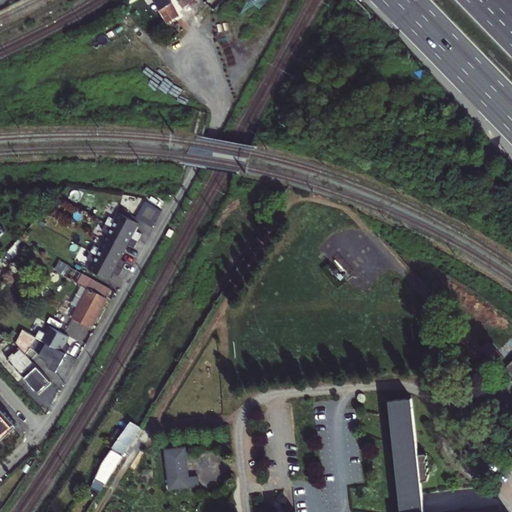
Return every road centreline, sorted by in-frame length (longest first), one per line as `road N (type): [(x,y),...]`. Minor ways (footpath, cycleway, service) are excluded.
road 1 (residential): [(43,432),(187,177)]
road 2 (motorway): [(403,0),(511,112)]
road 3 (track): [(167,50),(219,102),(187,177)]
